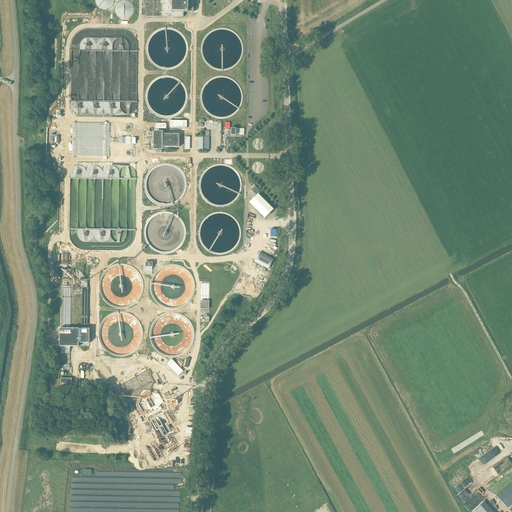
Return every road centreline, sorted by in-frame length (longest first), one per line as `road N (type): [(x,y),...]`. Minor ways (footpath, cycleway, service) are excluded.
road 1 (unclassified): [(8,511),(33,321),(17,225),(12,0)]
road 2 (unclassified): [(194,511),(209,376),(282,285),(290,261),(285,54)]
